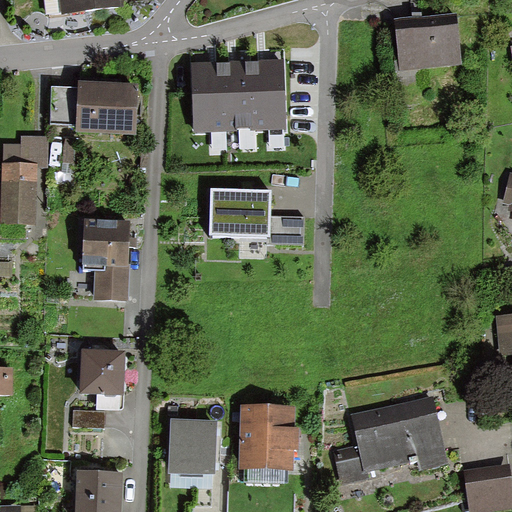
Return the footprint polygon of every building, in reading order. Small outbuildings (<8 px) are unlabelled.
[(60,0),(62,13),(123,5),(122,0),(60,0)] [(395,19),(400,70),(462,64),(457,13),(395,19)] [(191,62),(193,131),(288,130),(286,60),(263,61),(232,61),(213,62),(191,62)] [(76,124),(76,131),(135,135),(138,85),(78,81),(78,88),(76,124)] [(76,124),(78,88),(51,86),(49,123),(76,124)] [(2,145),(1,240),(24,240),(24,219),(35,219),(36,165),(47,166),(48,136),(21,136),(21,146),(2,145)] [(271,191),(212,190),(210,234),(270,236),(270,217),(271,191)] [(303,244),(304,217),(270,217),(270,236),(270,243),(303,244)] [(86,220),(84,272),(95,272),(94,298),(125,299),(129,222),(86,220)] [(11,263),(0,263),(0,275),(11,276),(11,263)] [(511,314),(496,315),(501,385),(511,384),(511,314)] [(80,350),(79,391),(124,393),(125,352),(80,350)] [(0,392),(10,392),(10,367),(0,367),(0,392)] [(359,446),(336,452),(344,483),(373,476),(371,469),(417,458),(420,468),(446,461),(430,397),(400,405),(352,417),(359,446)] [(294,407),(238,407),(238,467),(294,467),(294,407)] [(73,411),(73,427),(106,428),(106,411),(73,411)] [(216,421),(171,419),(170,471),(214,473),(216,421)] [(511,491),(508,467),(464,473),(469,511),(481,511),(511,507),(511,491)] [(67,469),(54,469),(54,484),(67,483),(67,469)] [(77,469),(75,511),(121,511),(122,471),(77,469)]
